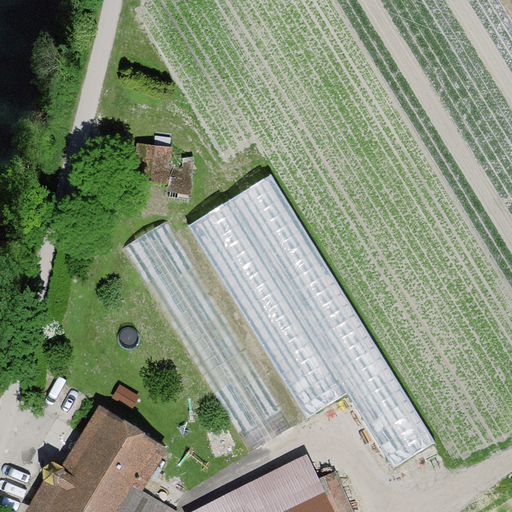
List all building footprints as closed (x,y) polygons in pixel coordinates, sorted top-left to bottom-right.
[(171,181),(169,197),(188,199),(191,157),(169,155),(169,150),(139,147),(135,178),(165,182),(165,180),(171,181)] [(271,182),(192,230),(306,416),(348,391),(394,467),(432,445),(271,182)] [(293,426),(168,221),(123,248),(249,453),(293,426)] [(175,511),(137,489),(162,447),(104,410),(66,470),(54,463),(44,469),(45,480),(56,486),(41,511),(175,511)] [(328,511),(305,464),(205,511),(328,511)] [(356,511),(357,511),(341,474),(322,483),(334,511),(356,511)] [(511,511),(511,479),(445,511),(511,511)]
